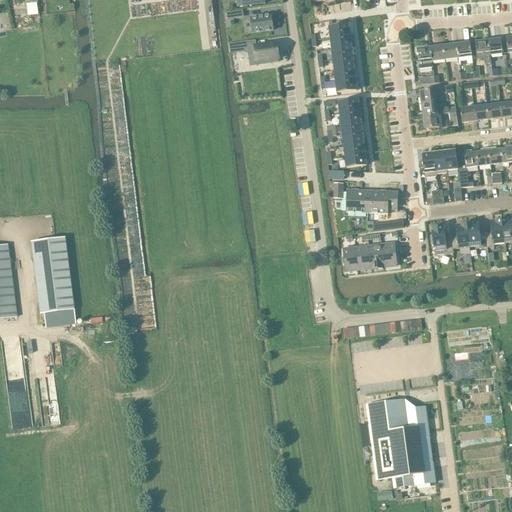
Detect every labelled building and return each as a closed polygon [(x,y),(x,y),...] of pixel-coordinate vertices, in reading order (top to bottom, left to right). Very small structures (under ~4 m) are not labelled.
[(274,30),(272,16),(250,19),(252,33),(274,30)] [(349,26),(330,28),(331,39),(350,37),(349,26)] [(350,37),(331,39),(333,50),(351,48),(350,37)] [(489,42),(490,56),(503,54),(501,40),(489,42)] [(255,41),(236,44),(236,49),(254,47),(256,63),(277,60),(280,59),(278,44),(256,47),(255,41)] [(489,42),(476,43),(478,60),(484,59),(485,65),(491,64),(490,56),(489,42)] [(457,45),(459,59),(473,57),(471,44),(457,45)] [(446,61),(459,59),(457,45),(444,47),(446,61)] [(432,62),(446,61),(444,47),(430,49),(432,62)] [(351,48),(333,50),(334,61),(353,58),(351,48)] [(430,49),(417,50),(420,70),(433,68),(432,62),(430,49)] [(353,58),(334,61),(335,71),(354,69),(353,58)] [(354,69),(335,71),(336,82),(355,80),(354,69)] [(355,80),(336,82),(338,93),(357,91),(355,80)] [(422,105),(437,103),(435,90),(421,92),(422,105)] [(358,101),(339,103),(340,114),(359,112),(358,101)] [(437,103),(422,105),(424,117),(438,115),(449,114),(448,109),(448,108),(438,110),(437,103)] [(503,119),(511,117),(511,103),(501,105),(503,119)] [(489,121),(503,119),(501,105),(488,107),(489,121)] [(476,122),(489,121),(488,107),(475,108),(476,122)] [(476,122),(475,108),(461,110),(463,124),(476,122)] [(359,112),(340,114),(341,125),(360,123),(359,112)] [(456,113),(449,114),(450,126),(458,126),(456,113)] [(438,115),(424,117),(425,130),(440,128),(438,115)] [(360,123),(341,125),(343,136),(362,133),(360,123)] [(362,133),(343,136),(344,146),(363,144),(362,133)] [(363,144),(344,146),(345,157),(364,155),(363,144)] [(511,163),(511,146),(505,148),(506,150),(501,151),(503,164),(504,168),(509,167),(509,164),(511,163)] [(491,166),(503,164),(501,151),(497,151),(497,149),(489,150),(491,166)] [(479,168),(491,166),(489,150),(481,151),(482,153),(477,154),(479,168)] [(447,171),(458,170),(458,168),(456,151),(444,152),(447,171)] [(436,175),(437,175),(447,174),(447,171),(444,152),(434,154),(436,175)] [(467,169),(479,168),(477,154),(472,155),(472,152),(465,153),(466,155),(465,155),(466,167),(467,169)] [(437,177),(437,175),(436,175),(434,154),(422,155),(423,161),(420,162),(421,168),(424,168),(425,179),(437,177)] [(364,155),(345,157),(347,168),(366,166),(364,155)] [(458,170),(460,188),(460,189),(473,187),(473,183),(468,184),(467,177),(467,169),(466,167),(458,168),(458,170)] [(493,178),(494,185),(502,184),(501,173),(492,174),(493,178)] [(454,189),(455,203),(462,202),(460,189),(460,188),(454,189)] [(347,213),(368,214),(369,192),(348,191),(347,213)] [(432,192),(433,205),(440,204),(439,199),(438,191),(432,192)] [(369,192),(368,214),(388,215),(388,211),(397,212),(398,193),(369,192)] [(511,219),(502,221),(505,244),(511,243),(511,219)] [(492,233),(486,234),(488,249),(494,248),(494,246),(505,244),(502,221),(491,222),(492,233)] [(467,225),(470,248),(481,247),(481,249),(488,249),(486,234),(480,234),(479,223),(467,225)] [(453,250),(470,248),(467,225),(456,226),(457,237),(451,238),(453,250)] [(453,250),(451,238),(445,238),(444,227),(432,229),(433,236),(431,236),(432,245),(434,245),(436,256),(454,254),(453,250)] [(54,240),(34,242),(30,243),(39,315),(44,314),(73,311),(64,238),(54,240)] [(394,244),(381,246),(384,268),(396,267),(395,258),(397,258),(396,252),(395,252),(394,244)] [(0,319),(16,318),(7,246),(0,246),(0,319)] [(381,246),(369,247),(371,269),(384,268),(381,246)] [(369,247),(356,248),(359,271),(371,269),(369,247)] [(344,258),(343,258),(343,264),(345,264),(346,272),(359,271),(356,248),(343,250),(344,258)] [(73,311),(44,314),(45,328),(46,330),(75,326),(75,324),(73,311)] [(366,406),(376,481),(392,479),(394,488),(435,483),(425,408),(407,410),(405,401),(366,406)] [(392,500),(391,491),(377,493),(379,502),(392,500)]
